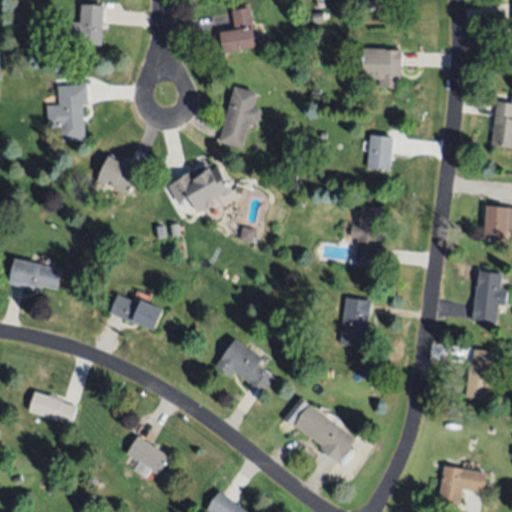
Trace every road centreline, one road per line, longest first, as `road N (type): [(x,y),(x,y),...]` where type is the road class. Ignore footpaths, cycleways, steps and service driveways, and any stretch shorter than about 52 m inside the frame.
road 1 (residential): [(372,511),(405,452),(420,386),(456,106),(456,0)]
road 2 (residential): [(330,511),(124,369),(0,332)]
